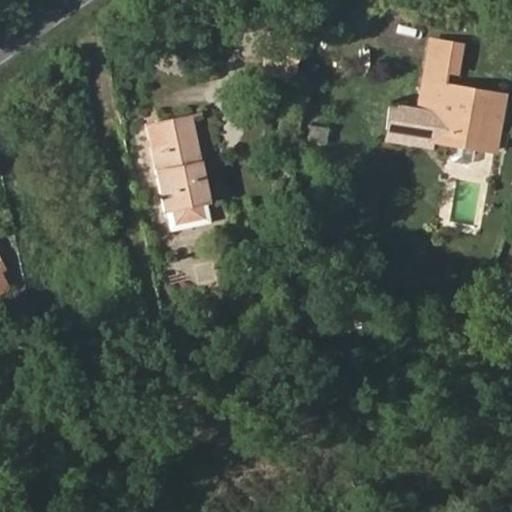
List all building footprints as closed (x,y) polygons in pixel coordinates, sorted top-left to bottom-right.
[(298,40),(300,28),(271,23),(268,35),(298,40)] [(292,78),(298,40),(268,35),(262,73),(292,78)] [(456,72),(460,45),(430,40),(423,81),(443,84),(445,70),(456,72)] [(497,131),(504,95),(483,91),(482,98),(460,94),(461,87),(443,84),(423,81),(419,108),(391,104),(386,133),(433,140),(450,143),(449,146),(447,158),(452,162),(466,164),(471,162),(473,147),(494,150),(495,143),(497,144),(504,145),(506,133),(497,131)] [(482,98),(483,91),(461,87),(460,94),(482,98)] [(208,201),(190,115),(145,124),(163,211),(166,210),(170,230),(209,222),(206,202),(208,201)] [(325,143),(328,128),(313,126),(310,141),(325,143)] [(433,140),(386,133),(384,140),(432,148),(433,140)]
